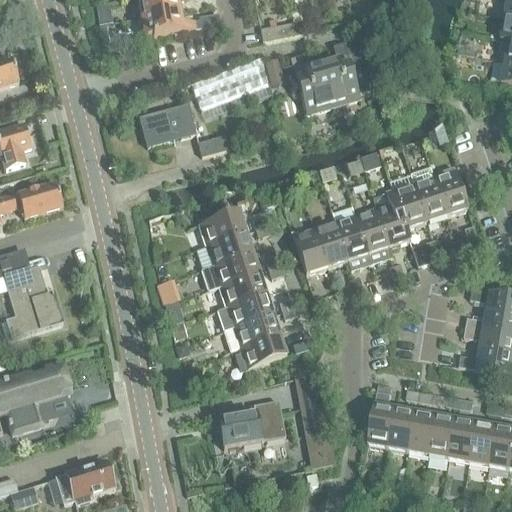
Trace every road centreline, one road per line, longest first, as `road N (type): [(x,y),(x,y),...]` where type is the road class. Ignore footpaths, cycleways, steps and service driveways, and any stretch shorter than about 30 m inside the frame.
road 1 (tertiary): [(159,511),(73,95)]
road 2 (residential): [(325,511),(347,477),(350,324),(421,291)]
road 3 (residential): [(73,95),(235,57)]
